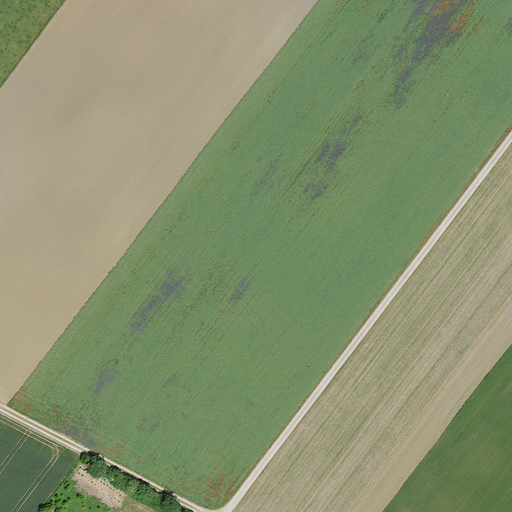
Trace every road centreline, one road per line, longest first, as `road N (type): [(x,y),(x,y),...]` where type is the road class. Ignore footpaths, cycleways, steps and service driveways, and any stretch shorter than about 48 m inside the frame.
road 1 (track): [(511,135),(226,511)]
road 2 (track): [(0,406),(203,511)]
